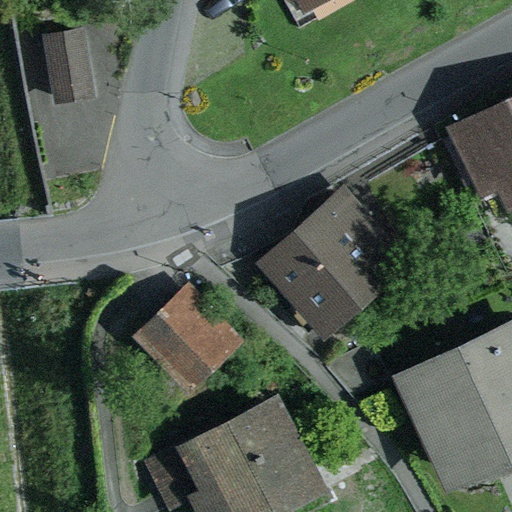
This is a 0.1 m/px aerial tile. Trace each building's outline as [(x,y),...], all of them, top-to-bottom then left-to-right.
[(49,35),(59,97),(88,93),(78,30),(49,35)] [(500,168),(509,188),(511,186),(511,103),(444,136),(466,184),(500,168)] [(279,248),(331,302),(419,225),(368,167),(279,248)] [(152,323),(193,365),(230,328),(189,287),(152,323)] [(440,418),(462,463),(511,439),(511,333),(408,384),(428,424),(440,418)] [(328,366),(352,394),(387,377),(371,345),(328,366)] [(207,464),(232,511),(236,511),(318,469),(282,400),(198,443),(193,434),(158,453),(173,482),(207,464)]
